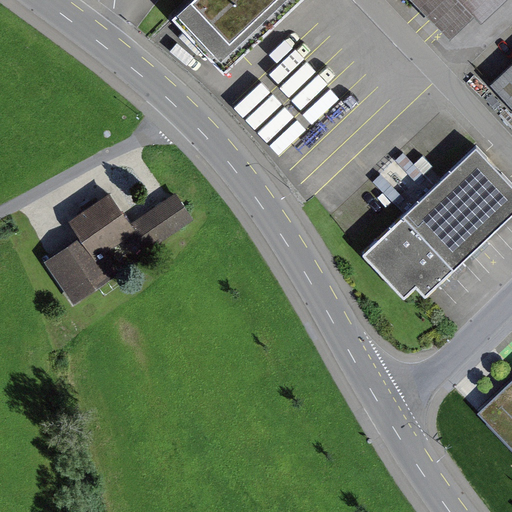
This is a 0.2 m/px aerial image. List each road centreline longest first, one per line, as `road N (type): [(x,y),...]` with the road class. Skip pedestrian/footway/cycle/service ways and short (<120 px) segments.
road 1 (primary): [(42,0),(185,114),(261,205),(386,413)]
road 2 (unclassified): [(511,141),(376,0)]
road 3 (residential): [(386,413),(511,303)]
